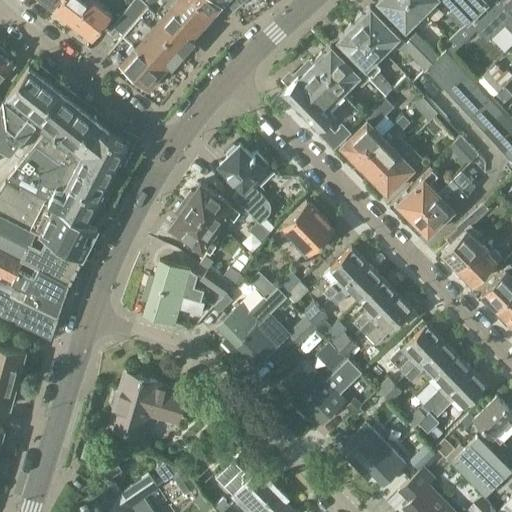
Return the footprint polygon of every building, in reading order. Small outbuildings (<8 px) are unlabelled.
[(58,0),(54,5),(74,20),(89,0),(58,0)] [(98,0),(89,0),(74,20),(93,36),(113,11),(98,0)] [(131,0),(125,8),(176,53),(189,38),(162,14),(146,0),(131,0)] [(146,0),(162,14),(189,38),(213,10),(224,0),(223,0),(146,0)] [(422,10),(411,0),(379,0),(405,26),(422,10)] [(411,0),(422,10),(431,0),(411,0)] [(511,0),(487,0),(468,19),(460,27),(444,43),(452,51),(476,28),(487,39),(505,22),(511,29),(511,0)] [(487,0),(449,0),(454,5),(468,19),(487,0)] [(468,19),(454,5),(447,12),(460,27),(468,19)] [(405,42),(371,6),(355,21),(382,50),(392,40),(403,44),(405,42)] [(176,53),(125,8),(114,23),(125,33),(136,43),(153,58),(150,61),(160,71),(176,53)] [(369,61),(382,50),(355,21),(338,37),(365,65),(362,69),(369,76),(386,93),(393,86),(369,61)] [(438,55),(416,31),(405,42),(403,44),(425,67),(438,55)] [(117,56),(122,60),(136,43),(125,33),(112,48),(119,54),(117,56)] [(148,84),(160,71),(150,61),(153,58),(136,43),(122,60),(121,60),(148,84)] [(362,82),(369,76),(362,69),(358,72),(332,45),(315,61),(342,89),(353,79),(362,82)] [(438,55),(425,67),(423,69),(511,166),(511,118),(492,97),(475,79),(446,48),(438,55)] [(0,105),(5,98),(0,93),(0,74),(12,61),(0,50),(0,105)] [(328,102),(342,89),(315,61),(299,76),(335,112),(337,111),(328,102)] [(64,88),(30,62),(5,98),(0,105),(0,149),(9,156),(41,116),(50,124),(37,141),(110,179),(129,143),(108,132),(112,127),(72,96),(64,88)] [(486,68),(475,79),(492,97),(494,94),(504,84),(510,78),(495,62),(487,69),(486,68)] [(350,128),(335,112),(299,76),(285,89),(319,125),(320,124),(327,132),(326,133),(335,142),(350,128)] [(511,94),(511,92),(504,84),(494,94),(503,103),(511,94)] [(354,157),(356,158),(382,133),(374,124),(394,104),(384,94),(364,114),(367,117),(341,143),(346,148),(346,152),(351,157),(354,157)] [(422,113),(432,103),(423,95),(414,104),(422,113)] [(356,158),(373,176),(399,150),(389,140),(410,119),(403,112),(382,133),(356,158)] [(449,143),(459,153),(469,143),(460,133),(449,143)] [(23,184),(54,200),(89,219),(110,179),(37,141),(8,176),(23,184)] [(269,199),(255,184),(257,182),(252,177),(263,167),(268,161),(257,149),(252,154),(240,142),(239,143),(234,142),(226,150),(227,154),(219,162),(241,185),(233,193),(258,219),(269,230),(274,225),(265,216),(269,213),(271,208),(271,203),(269,199)] [(399,150),(373,176),(374,177),(374,180),(379,185),(382,185),(388,191),(414,166),(399,150)] [(411,215),(412,216),(438,191),(428,181),(437,173),(432,168),(424,176),(423,175),(397,200),(402,205),(402,209),(407,215),(411,215)] [(6,180),(0,190),(90,239),(97,225),(54,200),(23,184),(20,188),(6,180)] [(201,180),(186,202),(217,224),(226,212),(234,217),(240,209),(232,204),(232,203),(201,180)] [(438,191),(412,216),(428,232),(467,194),(461,188),(447,200),(438,191)] [(47,233),(49,234),(65,243),(83,255),(90,239),(0,190),(0,208),(21,220),(38,228),(41,221),(50,226),(47,233)] [(291,240),(306,255),(334,227),(306,199),(281,224),(293,237),(291,240)] [(217,224),(186,202),(171,223),(210,251),(216,242),(208,237),(217,224)] [(441,249),(457,265),(481,242),(473,234),(477,229),(471,223),(482,213),(476,206),(457,225),(462,229),(441,249)] [(0,244),(40,265),(73,282),(85,259),(81,257),(83,255),(65,243),(49,234),(48,236),(0,211),(0,244)] [(269,230),(258,219),(249,228),(260,239),(269,230)] [(481,242),(457,265),(472,281),(500,254),(494,247),(490,251),(481,242)] [(73,282),(40,265),(35,274),(19,266),(23,257),(0,245),(0,269),(29,285),(25,293),(59,311),(60,309),(63,310),(72,283),(73,282)] [(325,290),(331,296),(367,260),(352,245),(322,273),(332,283),(325,290)] [(150,271),(146,284),(201,301),(201,300),(204,288),(186,282),(190,268),(159,258),(155,273),(150,271)] [(351,288),(360,297),(382,276),(367,260),(331,296),(336,302),(351,288)] [(481,290),(496,306),(511,290),(511,274),(511,272),(511,266),(509,263),(481,290)] [(229,265),(221,276),(232,284),(233,285),(241,274),(229,265)] [(221,276),(208,266),(200,278),(224,295),(232,284),(221,276)] [(279,282),(288,290),(299,279),(300,278),(291,269),(279,282)] [(355,320),(362,327),(398,292),(382,276),(360,297),(369,306),(355,320)] [(299,279),(288,290),(286,292),(295,302),(309,289),(299,279)] [(0,306),(2,307),(2,308),(52,332),(58,314),(11,290),(13,287),(0,280),(0,306)] [(201,301),(146,284),(142,296),(148,298),(144,312),(174,322),(179,307),(201,313),(204,300),(201,300),(201,301)] [(511,290),(496,306),(511,321),(511,290)] [(398,292),(362,327),(376,342),(412,307),(398,292)] [(231,299),(226,294),(214,305),(220,310),(231,299)] [(309,316),(320,306),(313,299),(303,309),(307,314),(309,316)] [(223,338),(232,348),(274,307),(269,301),(253,316),(239,302),(216,324),(227,335),(223,338)] [(320,306),(309,316),(317,324),(318,324),(324,318),(324,317),(327,314),(320,306)] [(274,307),(232,348),(241,357),(245,353),(256,364),(278,342),(274,337),(280,331),(272,322),(281,313),(274,307)] [(309,316),(307,314),(288,332),(298,343),(317,324),(309,316)] [(332,325),(324,318),(318,324),(325,332),(332,325)] [(399,366),(405,372),(441,337),(426,321),(404,342),(413,352),(399,366)] [(340,330),(334,324),(328,330),(334,336),(340,330)] [(343,329),(332,340),(340,348),(351,337),(343,329)] [(351,337),(340,348),(347,354),(357,344),(351,337)] [(426,364),(434,373),(456,352),(441,337),(405,372),(411,379),(426,364)] [(329,339),(315,352),(331,369),(345,356),(329,339)] [(0,370),(19,376),(26,348),(0,340),(0,370)] [(414,423),(418,420),(417,420),(471,367),(456,352),(434,373),(443,382),(408,417),(414,423)] [(325,378),(299,404),(308,413),(312,410),(322,420),(344,398),(338,392),(361,370),(348,356),(340,364),(325,378)] [(305,358),(283,380),(293,391),(290,395),(299,404),(325,378),(319,373),(305,358)] [(417,420),(418,420),(428,430),(439,419),(435,415),(456,395),(465,404),(487,383),(471,367),(417,420)] [(19,376),(0,370),(0,400),(11,404),(19,376)] [(176,417),(184,391),(157,383),(158,380),(126,371),(122,387),(114,391),(111,401),(116,408),(110,425),(145,435),(149,421),(152,422),(157,419),(159,412),(176,417)] [(378,385),(385,392),(395,382),(388,375),(378,385)] [(395,382),(385,392),(392,399),(402,389),(395,382)] [(511,430),(511,408),(496,393),(474,415),(469,410),(460,420),(472,432),(481,423),(500,442),(511,430)] [(361,404),(354,397),(345,405),(352,412),(361,404)] [(204,429),(210,435),(220,425),(208,410),(201,416),(208,425),(204,429)] [(349,457),(359,467),(387,438),(379,430),(377,432),(366,420),(344,442),(354,453),(349,457)] [(457,443),(446,453),(485,493),(511,467),(478,433),(464,446),(459,441),(457,443)] [(387,438),(359,467),(368,476),(372,472),(383,482),(405,461),(393,448),(395,446),(387,438)] [(426,441),(409,458),(418,468),(435,451),(426,441)] [(155,466),(165,479),(180,468),(178,465),(164,459),(155,466)] [(434,474),(423,463),(399,488),(410,498),(404,504),(411,511),(456,511),(427,481),(434,474)] [(186,467),(173,475),(184,492),(197,484),(186,467)] [(294,511),(296,511),(285,501),(289,497),(270,478),(266,482),(255,471),(231,495),(248,511),(294,511)] [(94,511),(118,511),(129,504),(158,485),(149,472),(122,490),(115,480),(87,498),(96,511),(94,511)] [(497,511),(499,511),(497,509),(482,494),(468,506),(473,511),(497,511)] [(511,494),(497,509),(499,511),(508,511),(511,509),(511,494)] [(214,504),(221,511),(230,504),(223,496),(214,504)]
